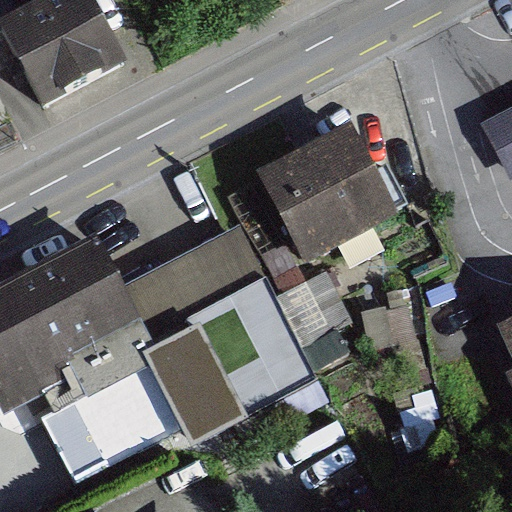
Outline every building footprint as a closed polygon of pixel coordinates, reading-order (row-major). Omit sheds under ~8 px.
[(13,0),(20,13),(0,22),(0,64),(23,111),(114,67),(81,0),(13,0)] [(511,116),(489,129),(511,171),(511,116)] [(339,136),(252,182),(304,280),(391,234),(339,136)] [(86,255),(0,298),(0,415),(60,385),(71,407),(103,391),(141,467),(313,381),(239,235),(109,300),(86,255)] [(511,324),(488,335),(511,392),(511,324)]
